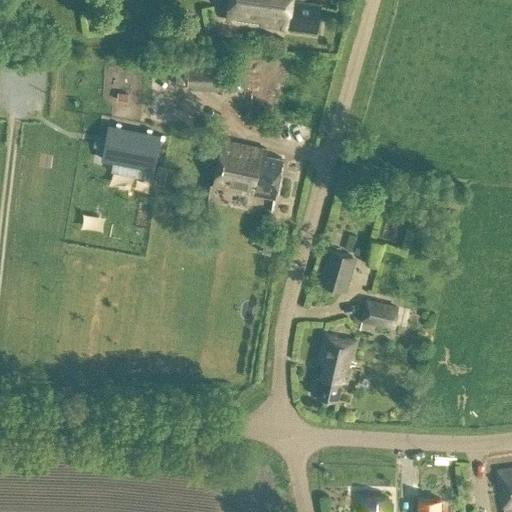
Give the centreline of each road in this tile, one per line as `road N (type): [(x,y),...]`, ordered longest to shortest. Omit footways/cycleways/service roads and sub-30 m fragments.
road 1 (residential): [(374,0),(284,322),(285,431)]
road 2 (unclassified): [(511,439),(285,431)]
road 3 (unclassified): [(285,431),(80,413)]
